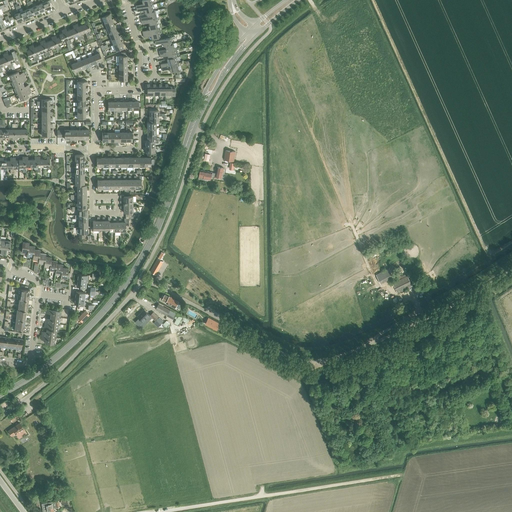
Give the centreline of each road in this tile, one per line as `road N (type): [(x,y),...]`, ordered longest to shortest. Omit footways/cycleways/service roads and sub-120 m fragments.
road 1 (unclassified): [(0,418),(144,283),(287,356),(319,361),(404,329),(511,270)]
road 2 (tertiary): [(0,394),(72,343),(124,285),(162,217),(208,90),(247,38)]
road 3 (unclassified): [(160,511),(399,475)]
